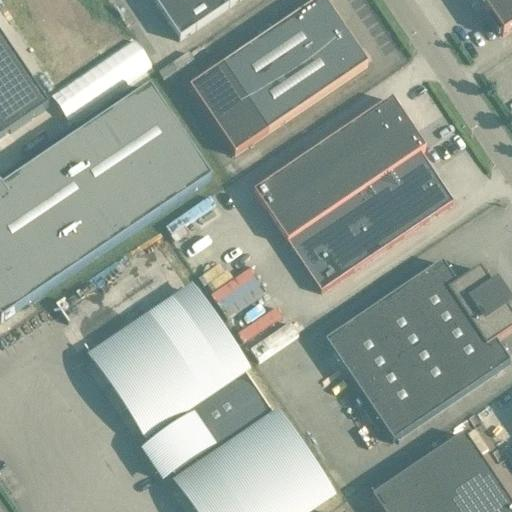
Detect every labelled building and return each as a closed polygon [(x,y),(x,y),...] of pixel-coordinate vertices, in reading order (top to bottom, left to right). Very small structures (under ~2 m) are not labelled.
[(150,0),(179,42),(240,0),(150,0)] [(367,66),(321,0),(189,90),(234,156),(367,66)] [(511,0),(476,0),(489,18),(485,20),(497,38),(501,35),(502,37),(511,29),(511,0)] [(0,140),(47,109),(0,38),(0,140)] [(158,74),(162,81),(192,61),(188,54),(158,74)] [(148,90),(0,189),(0,194),(4,200),(0,203),(0,323),(210,181),(148,90)] [(286,245),(419,155),(424,151),(391,101),(253,195),(286,245)] [(419,155),(286,245),(320,294),(453,204),(419,155)] [(182,243),(187,256),(205,249),(201,237),(182,243)] [(456,286),(441,264),(324,343),(392,444),(509,365),(494,344),(511,331),(511,320),(504,309),(508,307),(495,287),(491,289),(478,271),(456,286)] [(153,448),(145,454),(163,480),(171,474),(178,484),(176,486),(193,511),(308,511),(329,498),(275,418),(275,419),(243,372),(244,372),(190,293),(91,360),(145,439),(146,438),(153,448)] [(422,464),(454,511),(511,511),(511,509),(463,436),(422,464)] [(454,511),(422,464),(371,499),(380,511),(454,511)]
